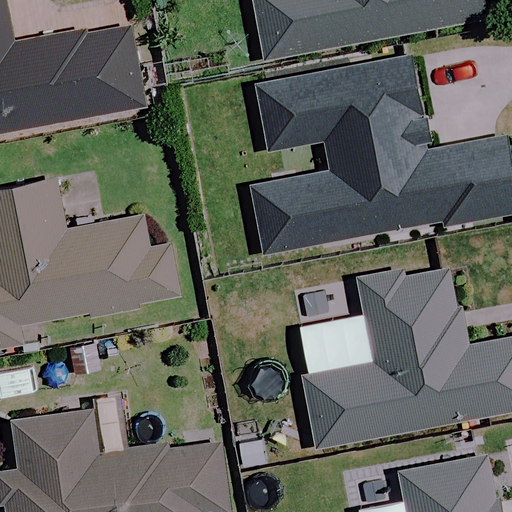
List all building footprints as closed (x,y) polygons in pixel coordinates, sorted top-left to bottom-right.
[(20,41),(13,0),(0,0),(0,135),(152,110),(136,21),(20,41)] [(259,0),(269,56),(498,16),(495,0),(259,0)] [(511,138),(437,151),(422,58),(259,84),(270,147),(326,138),(332,174),(256,186),(266,247),(511,207),(511,138)] [(71,229),(61,178),(0,189),(0,347),(25,343),(22,326),(184,296),(175,248),(156,251),(149,215),(71,229)] [(511,333),(471,341),(456,263),(362,281),(377,363),(308,376),(321,447),(511,411),(511,333)] [(104,455),(96,409),(17,422),(25,467),(5,470),(12,511),(216,511),(238,508),(225,434),(104,455)] [(503,511),(494,458),(404,473),(410,511),(503,511)]
